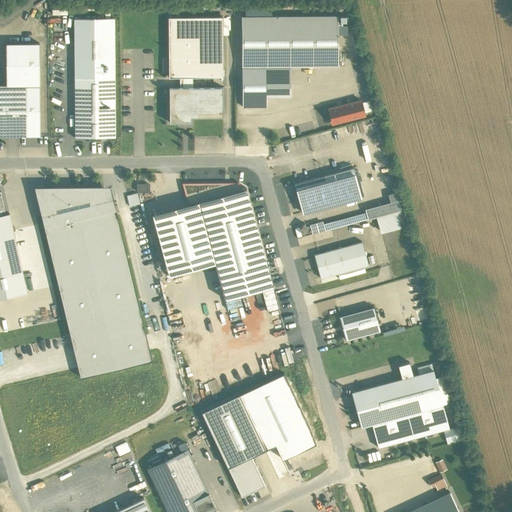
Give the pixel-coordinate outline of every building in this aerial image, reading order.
[(290,66),(338,65),(338,16),(241,16),(242,106),(267,106),(267,96),(290,96),(290,66)] [(74,17),(75,77),(114,77),(113,17),(74,17)] [(169,87),(169,122),(185,122),(191,122),(191,117),(223,117),(223,87),(191,87),(191,77),(223,77),(223,17),(168,17),(169,77),(180,77),(180,87),(169,87)] [(0,134),(12,135),(41,135),(40,40),(5,40),(5,82),(0,82),(0,134)] [(75,77),(76,137),(90,137),(115,137),(114,77),(75,77)] [(327,108),(332,124),(366,116),(362,99),(327,108)] [(319,176),(294,183),(303,214),(305,214),(362,198),(353,167),(319,176)] [(188,204),(198,201),(214,262),(224,299),(272,286),(270,277),(266,261),(246,188),(241,189),(239,182),(182,182),(188,204)] [(78,367),(80,376),(151,358),(149,350),(147,340),(142,315),(110,186),(34,186),(42,218),(66,318),(70,333),(78,367)] [(0,297),(29,291),(10,213),(5,214),(1,191),(0,191),(0,297)] [(214,262),(198,201),(188,204),(152,214),(169,274),(214,262)] [(398,209),(396,201),(367,209),(369,217),(398,209)] [(365,211),(325,222),(327,228),(367,217),(365,211)] [(378,218),(382,231),(403,225),(399,212),(378,218)] [(324,220),(312,224),(314,232),(327,228),(325,222),(324,220)] [(319,253),(314,254),(316,263),(320,278),(321,278),(370,265),(363,241),(319,253)] [(340,316),(339,316),(342,328),(346,339),(379,330),(374,306),(340,316)] [(432,369),(351,391),(356,409),(361,426),(372,423),(378,446),(448,427),(432,369)] [(284,372),(239,393),(266,449),(276,444),(283,459),(316,442),(284,372)] [(239,393),(201,411),(228,467),(251,456),(266,449),(239,393)] [(188,448),(146,468),(167,511),(194,511),(197,511),(192,500),(208,492),(188,448)] [(228,467),(241,496),(265,485),(251,456),(228,467)] [(436,462),(440,472),(443,471),(447,469),(442,459),(436,462)] [(440,472),(427,478),(431,487),(435,485),(437,489),(446,485),(440,472)] [(459,511),(449,490),(403,511),(459,511)] [(197,511),(207,511),(215,508),(208,492),(192,500),(197,511)] [(150,511),(144,499),(115,511),(150,511)]
